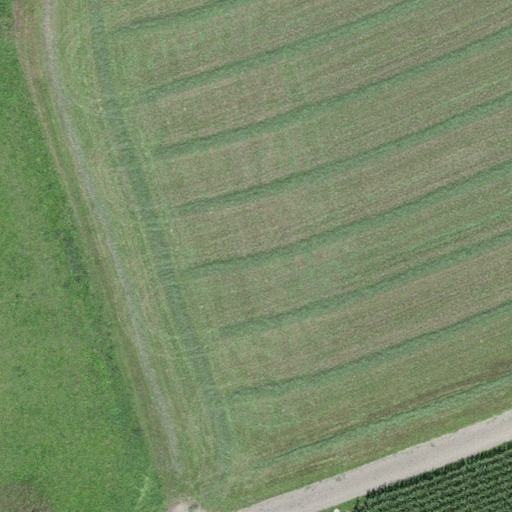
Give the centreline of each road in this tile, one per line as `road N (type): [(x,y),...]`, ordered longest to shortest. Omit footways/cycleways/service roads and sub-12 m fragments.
road 1 (track): [(53,0),(48,55),(84,218),(186,511)]
road 2 (track): [(511,418),(268,511)]
